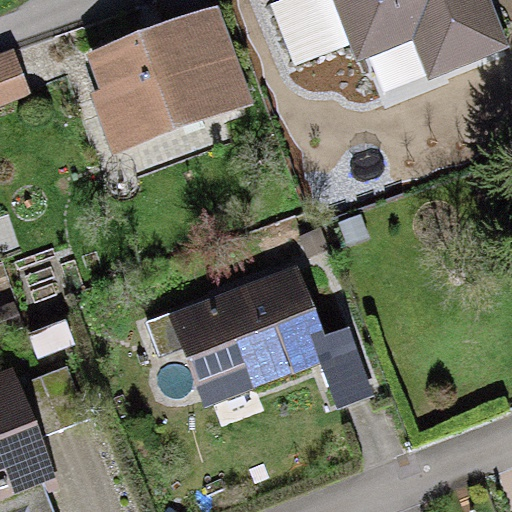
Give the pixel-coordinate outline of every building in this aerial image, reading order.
[(482,0),(336,0),(360,58),(427,30),(443,71),(502,47),(482,0)] [(213,22),(103,62),(117,98),(98,105),(113,145),(241,98),(213,22)] [(11,58),(0,62),(0,99),(24,89),(11,58)] [(295,281),(179,325),(207,399),(322,356),(339,401),(368,391),(346,334),(318,344),(295,281)] [(10,387),(0,390),(0,511),(47,511),(36,482),(48,477),(34,442),(88,421),(67,368),(11,390),(10,387)]
